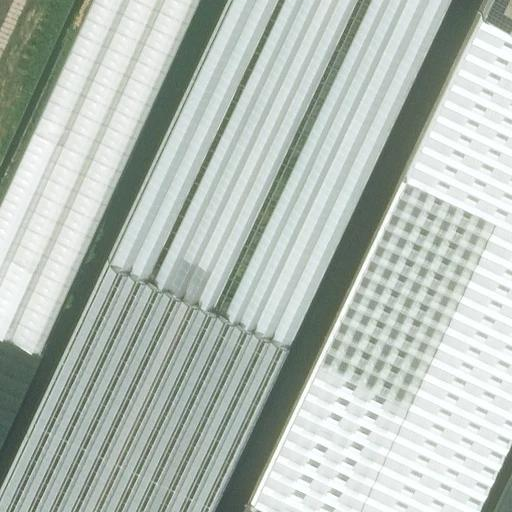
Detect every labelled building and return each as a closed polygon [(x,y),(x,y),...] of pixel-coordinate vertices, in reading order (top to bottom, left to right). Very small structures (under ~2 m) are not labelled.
[(0,332),(38,350),(195,0),(90,0),(0,200),(0,332)] [(227,0),(108,257),(185,293),(197,298),(289,341),(448,0),(227,0)] [(511,0),(488,0),(481,15),(511,29),(511,0)] [(270,511),(474,511),(511,431),(511,29),(481,15),(252,503),(270,511)] [(0,491),(0,511),(208,511),(289,341),(197,298),(185,293),(108,257),(0,491)]
